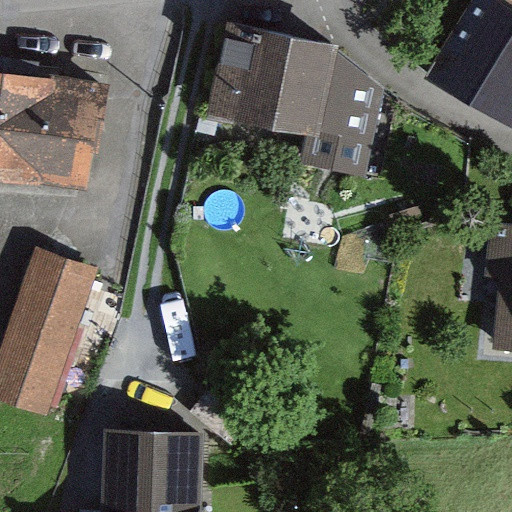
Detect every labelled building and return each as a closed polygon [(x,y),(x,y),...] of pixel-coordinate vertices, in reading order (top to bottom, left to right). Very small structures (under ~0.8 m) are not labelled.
[(511,0),(499,0),(453,77),(511,113),(511,0)] [(341,48),(234,24),(213,118),(391,156),(401,111),(341,48)] [(10,83),(0,81),(0,167),(102,186),(119,92),(12,73),(10,83)] [(511,235),(489,234),(485,277),(505,279),(497,364),(511,365),(511,235)] [(48,255),(0,388),(0,403),(54,423),(106,276),(48,255)] [(208,383),(189,409),(235,441),(253,414),(208,383)] [(190,511),(190,430),(105,430),(105,511),(190,511)]
